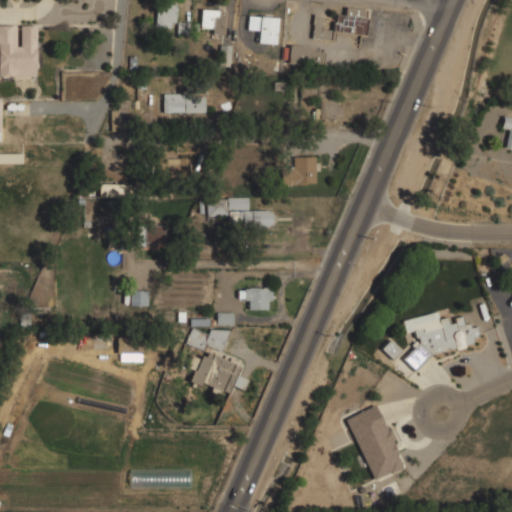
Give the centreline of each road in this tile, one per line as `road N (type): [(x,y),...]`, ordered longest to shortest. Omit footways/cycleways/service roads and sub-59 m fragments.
road 1 (secondary): [(453,0),(233,511)]
road 2 (residential): [(366,203),(428,229),(511,232)]
